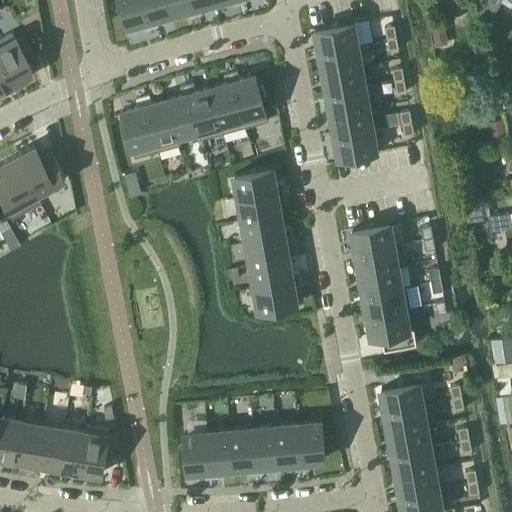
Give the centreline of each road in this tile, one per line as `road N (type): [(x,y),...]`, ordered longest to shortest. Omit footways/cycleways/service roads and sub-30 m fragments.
road 1 (residential): [(96,71),(272,22),(287,28),(374,492)]
road 2 (residential): [(374,492),(199,510),(0,494)]
